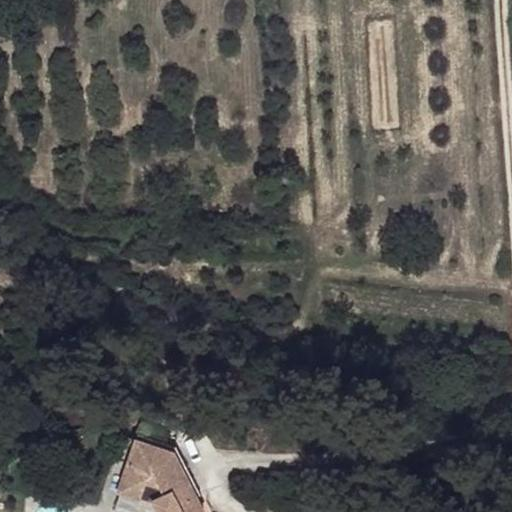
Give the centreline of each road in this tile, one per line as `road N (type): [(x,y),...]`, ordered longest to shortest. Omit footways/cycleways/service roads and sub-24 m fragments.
road 1 (unknown): [(511,408),(438,444),(214,472)]
road 2 (unknown): [(495,0),(511,191)]
